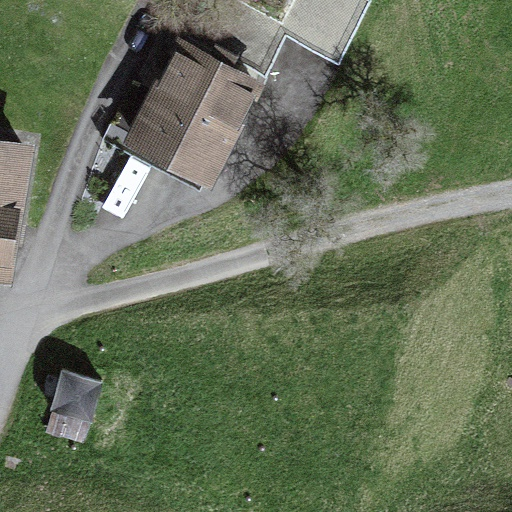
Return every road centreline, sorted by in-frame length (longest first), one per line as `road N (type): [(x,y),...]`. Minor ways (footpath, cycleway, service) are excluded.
road 1 (track): [(0,368),(18,329),(85,295),(511,195)]
road 2 (track): [(49,313),(61,219),(158,0)]
